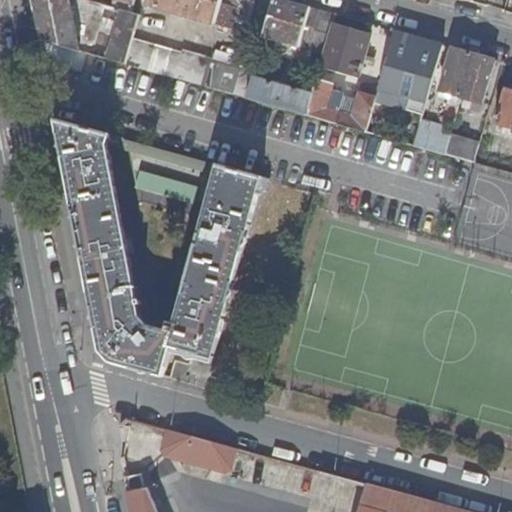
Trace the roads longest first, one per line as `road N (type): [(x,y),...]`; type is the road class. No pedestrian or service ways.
road 1 (residential): [(511,500),(56,376)]
road 2 (primary): [(0,184),(64,511)]
road 3 (primary): [(56,376),(0,80)]
road 4 (residential): [(511,40),(370,0)]
road 5 (primary): [(89,511),(56,376)]
